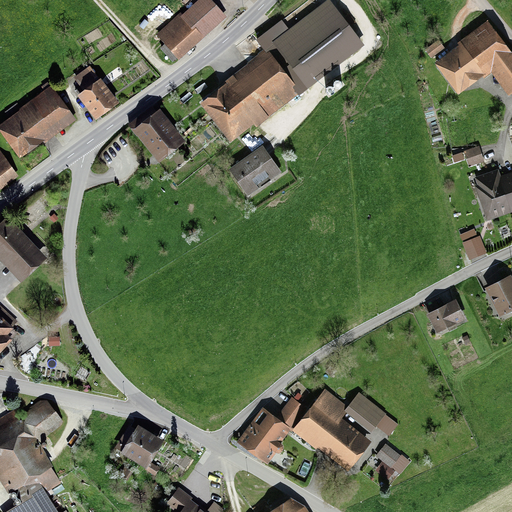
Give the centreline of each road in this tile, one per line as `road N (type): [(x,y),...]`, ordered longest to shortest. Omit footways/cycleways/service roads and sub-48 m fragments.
road 1 (residential): [(214,445),(315,356),(511,250)]
road 2 (tertiary): [(81,147),(68,247),(76,309),(107,366),(151,407)]
road 3 (secondary): [(268,0),(81,147)]
road 4 (tertiary): [(0,382),(151,407)]
road 5 (tertiary): [(214,445),(329,511)]
